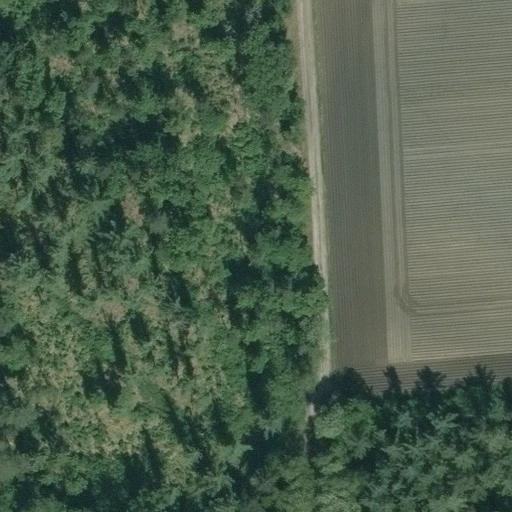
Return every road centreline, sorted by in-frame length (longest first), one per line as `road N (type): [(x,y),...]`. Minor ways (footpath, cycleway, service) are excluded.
road 1 (track): [(296,0),(310,302),(331,511)]
road 2 (track): [(63,511),(181,484),(322,418)]
